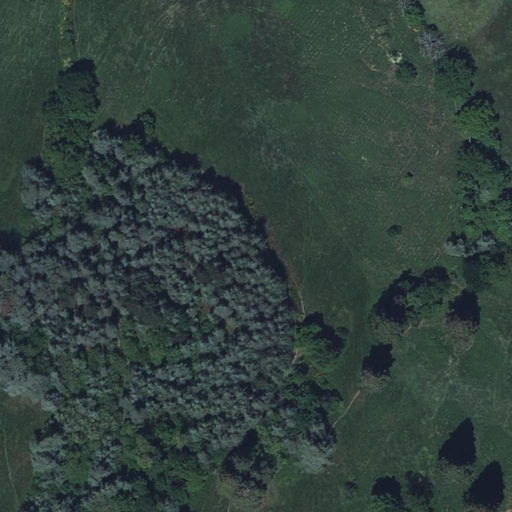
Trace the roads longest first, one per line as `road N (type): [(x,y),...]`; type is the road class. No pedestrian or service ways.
road 1 (track): [(130,511),(112,473),(116,326),(95,268),(25,227),(10,197),(50,125),(71,0)]
road 2 (track): [(0,387),(26,404),(33,424),(24,511)]
